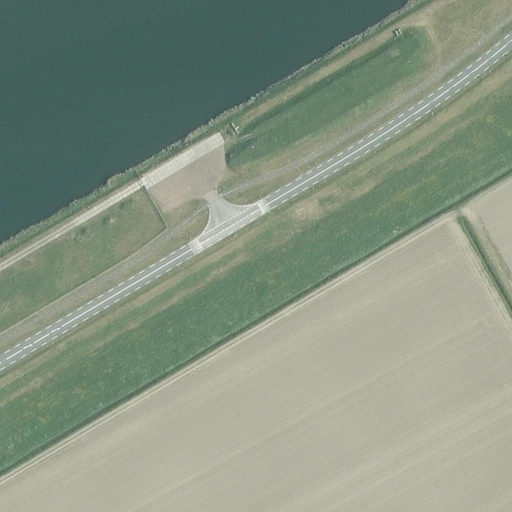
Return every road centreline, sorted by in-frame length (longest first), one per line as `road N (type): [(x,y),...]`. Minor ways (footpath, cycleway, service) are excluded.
road 1 (secondary): [(0,362),(364,147),(511,39)]
road 2 (track): [(450,221),(511,333)]
